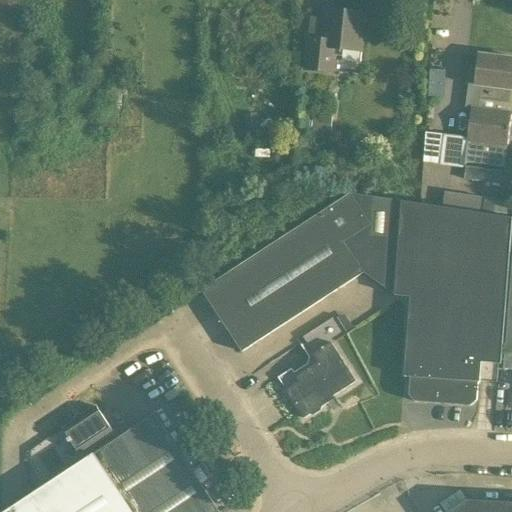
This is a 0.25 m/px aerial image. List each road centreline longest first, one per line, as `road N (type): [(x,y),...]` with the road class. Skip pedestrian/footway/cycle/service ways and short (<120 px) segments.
road 1 (unclassified): [(303,509),(171,326),(7,429)]
road 2 (unclassified): [(303,509),(407,454),(511,454)]
